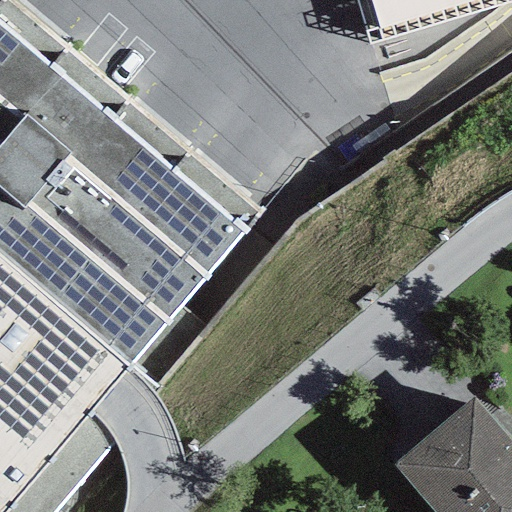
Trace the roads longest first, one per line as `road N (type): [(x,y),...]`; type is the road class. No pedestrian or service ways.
road 1 (residential): [(511,240),(389,306),(164,511)]
road 2 (residential): [(112,398),(152,445),(155,511)]
